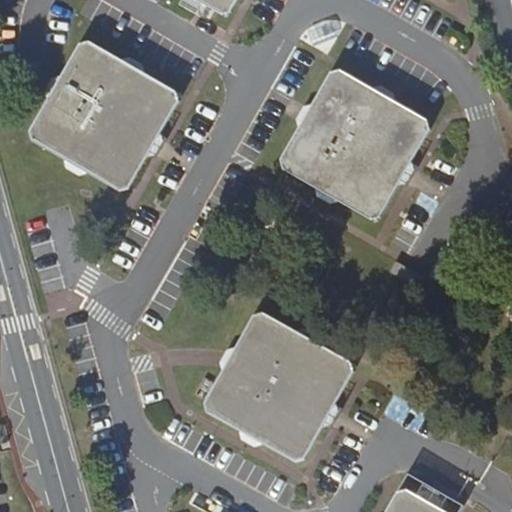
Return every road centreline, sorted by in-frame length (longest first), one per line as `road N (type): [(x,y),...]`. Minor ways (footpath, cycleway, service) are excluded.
road 1 (unclassified): [(511,206),(466,82),(357,12),(318,9),(289,25),(109,335),(137,444)]
road 2 (tertiary): [(0,255),(67,511)]
road 3 (unclassified): [(348,511),(379,460),(410,447),(511,506)]
road 4 (unclassified): [(137,444),(273,511)]
